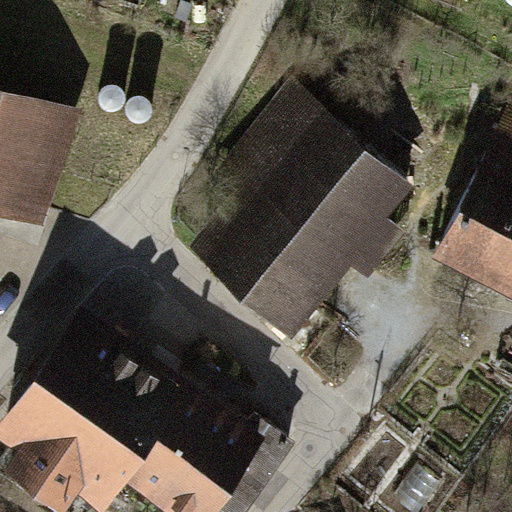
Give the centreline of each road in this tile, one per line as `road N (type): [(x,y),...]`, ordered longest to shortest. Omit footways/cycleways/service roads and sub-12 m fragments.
road 1 (residential): [(275,511),(311,456),(313,399),(129,221)]
road 2 (residential): [(129,221),(220,83),(263,0)]
road 3 (residential): [(0,362),(129,221)]
